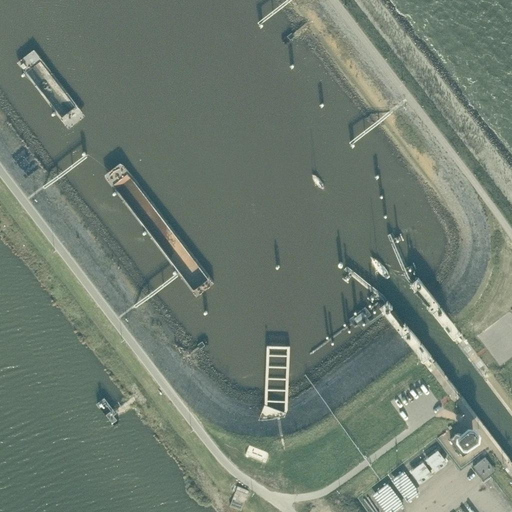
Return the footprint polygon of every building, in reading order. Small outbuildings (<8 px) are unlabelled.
[(444,382),(437,387),(443,394),(449,390),(444,382)] [(480,442),(481,438),(481,434),(476,427),(469,426),(460,434),(457,433),(450,439),(456,448),(463,456),(470,451),(471,448),(480,442)] [(490,475),(496,471),(485,457),(484,457),(482,459),(473,465),(473,466),(484,480),(490,475)] [(391,472),(385,476),(388,482),(395,478),(391,472)] [(241,510),(244,503),(249,490),(234,484),(232,490),(235,492),(230,505),(241,510)] [(378,491),(385,503),(391,500),(384,488),(378,491)] [(372,489),(369,491),(379,505),(382,503),(372,489)] [(371,499),(364,503),(367,510),(375,506),(371,499)] [(469,511),(462,500),(443,511),(469,511)]
